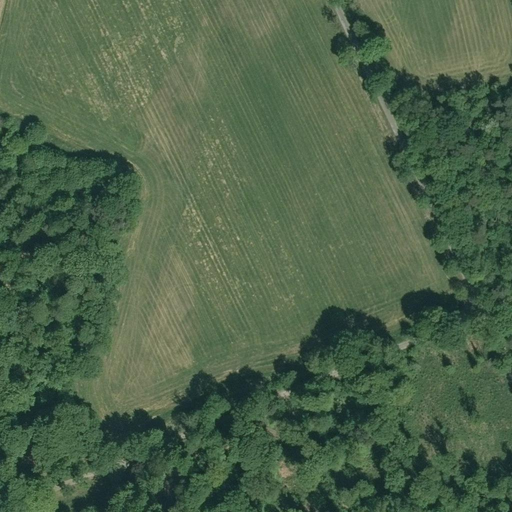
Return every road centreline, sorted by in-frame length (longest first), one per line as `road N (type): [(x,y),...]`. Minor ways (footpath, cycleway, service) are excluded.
road 1 (unclassified): [(9,511),(96,484),(486,315)]
road 2 (unclassified): [(486,315),(336,0)]
road 3 (track): [(235,424),(303,486),(315,511)]
